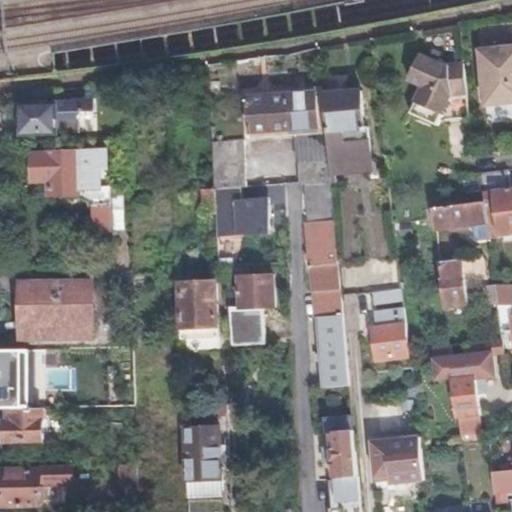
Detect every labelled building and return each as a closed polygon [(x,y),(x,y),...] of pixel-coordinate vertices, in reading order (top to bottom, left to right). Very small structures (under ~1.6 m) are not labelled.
[(511,42),(477,47),(485,104),(511,99),(511,42)] [(466,93),(462,63),(442,65),(417,55),(407,82),(421,87),(411,115),(437,127),(449,96),(466,93)] [(358,87),(322,90),(326,133),(328,157),(329,163),(369,159),(366,129),(362,129),(358,87)] [(317,111),(316,90),(246,94),(247,131),(312,128),(311,111),(317,111)] [(93,109),(92,97),(73,97),(69,100),(53,100),(53,103),(20,104),(21,132),(78,130),(77,117),(81,110),(93,109)] [(328,157),(326,133),(292,135),(293,160),(328,157)] [(243,138),(210,139),(213,187),(235,186),(239,186),(245,186),(243,138)] [(104,172),(103,148),(30,152),(31,179),(48,179),(50,193),(85,191),(85,184),(102,183),(102,172),(104,172)] [(294,183),(299,183),(306,182),(330,181),(329,163),(328,157),(293,160),(294,183)] [(511,187),(506,189),(504,170),(478,173),(482,200),(485,223),(489,222),(492,237),(511,233),(511,187)] [(311,248),(316,315),(343,313),(340,288),(330,181),(306,182),(310,233),(311,248)] [(235,186),(213,187),(215,236),(253,234),(261,232),(269,229),(268,204),(261,204),(259,197),(240,198),(239,186),(235,186)] [(121,191),(110,191),(110,206),(111,232),(123,232),(121,191)] [(485,223),(482,200),(429,207),(432,228),(472,223),(474,231),(468,232),(469,236),(476,243),(488,241),(485,223)] [(91,233),(111,232),(110,206),(90,207),(91,233)] [(180,327),(216,326),(214,279),(186,279),(186,274),(196,274),(194,242),(176,243),(180,327)] [(232,273),(232,267),(217,267),(217,259),(204,259),(205,274),(232,273)] [(438,270),(442,308),(465,305),(461,267),(438,270)] [(233,308),(235,346),(267,344),(265,307),(276,307),(275,273),(244,275),(245,307),(233,308)] [(92,335),(90,283),(20,283),(20,310),(26,310),(26,335),(92,335)] [(511,302),(511,286),(493,286),(494,297),(495,303),(511,302)] [(403,288),(372,293),(374,306),(405,301),(403,288)] [(495,303),(494,297),(483,298),(486,316),(497,315),(495,303)] [(409,364),(401,306),(373,309),(375,324),(370,324),(375,368),(409,364)] [(316,315),(317,327),(344,325),(343,313),(316,315)] [(317,327),(321,384),(349,382),(344,325),(317,327)] [(468,336),(470,343),(477,342),(476,335),(468,336)] [(21,406),(20,348),(0,348),(0,406),(9,406),(21,406)] [(451,375),(459,432),(480,430),(474,378),(490,376),(488,353),(466,355),(466,360),(450,361),(450,356),(438,357),(441,376),(451,375)] [(183,415),(225,414),(225,404),(183,405),(183,415)] [(43,439),(43,405),(33,406),(21,406),(9,406),(9,419),(4,419),(4,440),(43,439)] [(175,482),(178,408),(144,407),(141,480),(175,482)] [(330,432),(331,445),(323,446),(325,461),(332,461),(333,476),(328,476),(330,511),(361,511),(354,431),(352,415),(323,418),(325,433),(330,432)] [(184,421),(184,429),(186,428),(189,480),(219,479),(219,467),(218,454),(216,427),(191,428),(190,421),(184,421)] [(369,436),(373,472),(386,471),(387,478),(423,475),(418,433),(369,436)] [(137,487),(136,460),(119,461),(120,487),(137,487)] [(68,462),(38,463),(38,468),(1,469),(1,475),(0,474),(0,483),(1,484),(1,488),(0,488),(0,499),(2,501),(2,505),(39,505),(39,500),(42,499),(42,483),(69,481),(68,462)] [(495,510),(506,509),(505,495),(511,494),(511,467),(490,470),(495,510)] [(214,511),(215,499),(189,499),(189,511),(214,511)]
